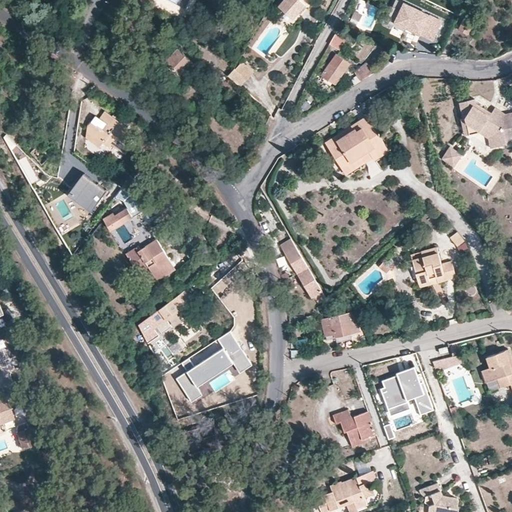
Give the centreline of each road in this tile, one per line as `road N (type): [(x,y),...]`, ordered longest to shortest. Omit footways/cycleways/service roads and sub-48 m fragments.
road 1 (secondary): [(179,511),(111,374),(0,191)]
road 2 (secondary): [(0,214),(135,436),(166,511)]
road 3 (unknown): [(498,322),(471,238),(411,182),(302,187)]
road 4 (residential): [(281,138),(399,68),(511,65)]
road 5 (residential): [(511,319),(281,370)]
road 6 (residential): [(233,197),(151,116),(78,63)]
road 7 (residential): [(281,370),(269,270),(233,197)]
road 8 (unknown): [(422,339),(478,511)]
road 9 (residential): [(281,138),(279,126),(345,0)]
road 10 (residential): [(243,511),(281,370)]
